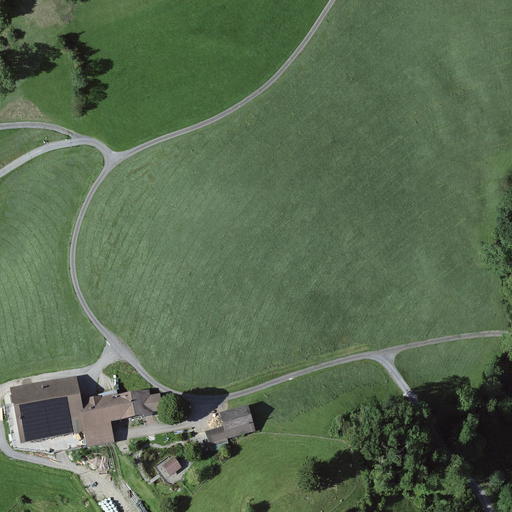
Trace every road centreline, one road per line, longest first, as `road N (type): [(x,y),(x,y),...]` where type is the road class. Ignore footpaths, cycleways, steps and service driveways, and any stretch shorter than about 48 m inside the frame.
road 1 (track): [(113,159),(70,265),(82,299),(149,379),(173,394),(209,400),(382,354)]
road 2 (track): [(333,0),(271,81),(228,110),(150,136),(113,159)]
road 3 (track): [(382,354),(511,329)]
road 4 (track): [(0,125),(67,130),(113,159)]
